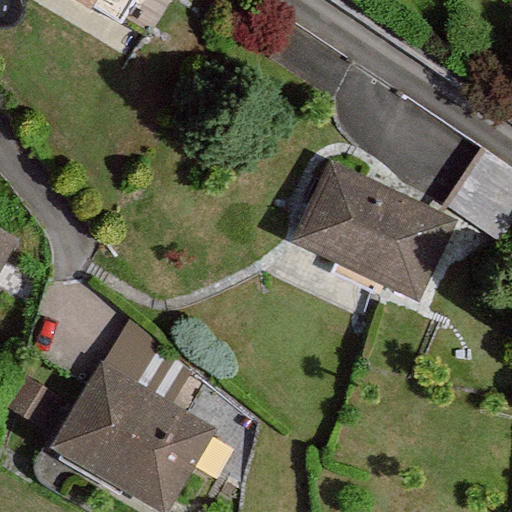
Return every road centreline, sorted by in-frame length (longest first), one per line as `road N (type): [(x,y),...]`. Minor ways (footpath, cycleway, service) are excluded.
road 1 (residential): [(511,149),(292,0)]
road 2 (residential): [(0,150),(58,222),(69,281)]
